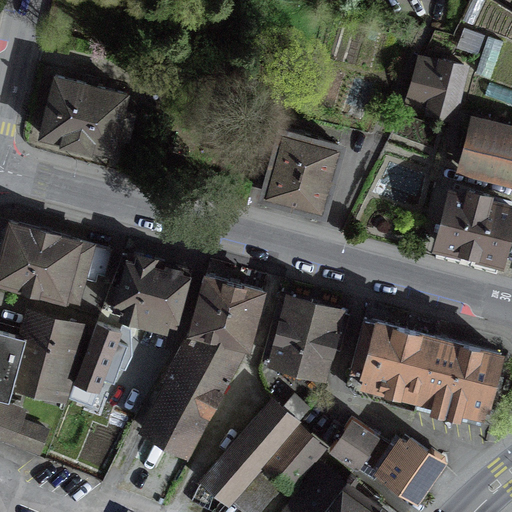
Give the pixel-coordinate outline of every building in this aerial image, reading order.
[(469,71),(423,59),(412,103),(457,115),(469,71)] [(135,96),(63,78),(47,138),(120,156),(135,96)] [(511,128),(481,120),(468,171),(511,182),(511,128)] [(322,220),(343,149),(281,131),(260,203),(322,220)] [(511,252),(511,202),(460,190),(444,249),(508,266),(511,252)] [(95,246),(13,222),(0,268),(0,281),(78,304),(95,246)] [(192,274),(132,256),(114,314),(128,318),(175,332),(192,274)] [(251,350),(267,290),(208,274),(192,334),(247,348),(251,350)] [(322,378),(340,308),(284,294),(266,363),(322,378)] [(21,301),(15,324),(0,320),(0,384),(8,387),(11,376),(58,391),(67,369),(79,319),(21,301)] [(121,322),(94,313),(73,373),(99,382),(121,322)] [(403,393),(419,328),(399,323),(377,318),(361,382),(403,393)] [(440,402),(456,337),(437,332),(419,328),(403,393),(440,402)] [(186,459),(247,348),(192,334),(163,382),(166,385),(141,434),(186,459)] [(456,337),(440,402),(479,411),(495,347),(475,342),(456,337)] [(302,421),(277,399),(211,475),(236,497),(266,463),(299,424),(302,421)] [(29,411),(0,403),(0,440),(43,458),(51,431),(25,423),(29,411)] [(383,436),(358,420),(339,449),(364,465),(383,436)] [(295,487),(328,448),(299,424),(266,463),(286,480),(295,487)] [(411,442),(408,440),(386,470),(425,498),(453,461),(417,434),(411,442)] [(146,440),(136,457),(158,469),(168,452),(146,440)] [(266,463),(236,497),(256,511),(258,511),(286,480),(266,463)] [(385,511),(322,465),(287,511),(385,511)]
